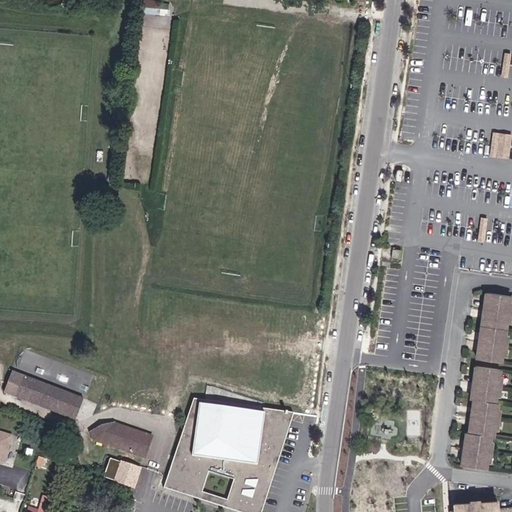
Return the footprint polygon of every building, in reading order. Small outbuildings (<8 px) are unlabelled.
[(168,11),(168,5),(156,4),(157,1),(148,0),(141,0),(140,8),(168,11)] [(511,133),(496,131),(492,155),(511,158),(511,151),(511,133)] [(399,259),(401,250),(393,249),(391,258),(399,259)] [(509,312),(511,296),(485,293),(483,309),(509,312)] [(507,329),(509,312),(483,309),(481,325),(507,329)] [(306,324),(320,326),(321,313),(308,311),(306,324)] [(504,346),(507,329),(481,325),(479,342),(504,346)] [(503,358),(504,346),(479,342),(476,359),(502,362),(503,358)] [(499,386),(501,370),(475,366),(473,383),(499,386)] [(4,393),(75,420),(83,399),(12,371),(4,393)] [(88,387),(93,375),(85,371),(80,383),(88,387)] [(496,402),(499,386),(473,383),(471,399),(473,399),(496,402)] [(259,511),(291,413),(194,399),(166,485),(198,495),(207,468),(241,479),(232,506),(250,511),(259,511)] [(497,419),(499,403),(496,402),(473,399),(471,416),(497,419)] [(494,436),(497,419),(471,416),(469,432),(491,436),(494,436)] [(92,436),(115,424),(102,426),(91,433),(92,436)] [(113,447),(120,426),(115,424),(92,436),(94,440),(113,447)] [(118,448),(125,427),(120,426),(113,447),(118,448)] [(145,458),(151,438),(136,433),(137,431),(125,427),(118,448),(145,458)] [(0,459),(5,461),(13,436),(0,431),(0,459)] [(489,452),(491,436),(469,432),(467,432),(466,432),(464,448),(489,452)] [(487,468),(489,452),(464,448),(461,464),(487,468)] [(114,481),(120,462),(110,459),(104,478),(114,481)] [(134,488),(140,469),(120,462),(114,481),(134,488)] [(241,479),(207,468),(198,495),(232,506),(241,479)] [(511,511),(511,506),(498,509),(498,501),(455,504),(455,510),(455,511),(511,511)]
